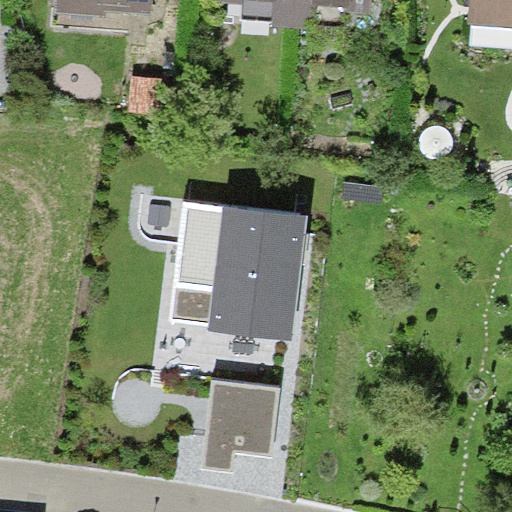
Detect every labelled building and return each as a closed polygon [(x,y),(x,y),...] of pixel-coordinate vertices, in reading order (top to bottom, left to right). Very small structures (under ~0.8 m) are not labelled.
[(56,0),(56,12),(104,16),(105,10),(151,13),(151,0),(56,0)] [(294,28),(295,0),(219,0),(219,3),(244,5),(243,19),(274,21),(274,27),(294,28)] [(295,0),(294,28),(304,29),(306,9),(371,14),(371,0),(295,0)] [(511,0),(468,0),(467,23),(511,26),(511,0)] [(162,76),(132,75),(130,112),(160,113),(162,76)] [(308,215),(184,201),(170,320),(209,325),(209,331),(293,341),(308,215)] [(280,388),(211,380),(200,468),(232,472),(235,453),(271,458),(280,388)]
